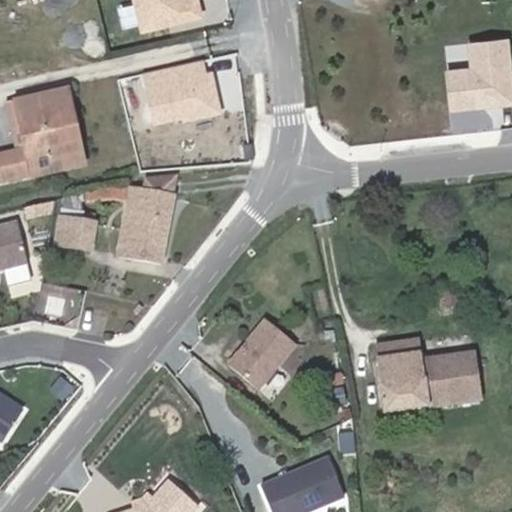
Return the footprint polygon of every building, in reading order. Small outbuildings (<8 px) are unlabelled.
[(129,0),(135,22),(191,8),(189,0),(129,0)] [(511,53),(510,35),(466,40),(469,68),(446,71),(451,111),(511,104),(511,53)] [(11,150),(20,149),(12,108),(56,100),(63,142),(70,140),(60,91),(1,102),(11,150)] [(11,150),(0,152),(0,176),(75,163),(70,140),(63,142),(56,100),(12,108),(20,149),(11,150)] [(171,170),(150,173),(148,188),(126,184),(114,248),(156,257),(171,170)] [(111,185),(101,185),(101,195),(111,196),(111,185)] [(62,203),(53,235),(85,242),(90,220),(86,219),(76,218),(78,206),(62,203)] [(88,208),(78,206),(76,218),(86,219),(88,208)] [(18,214),(0,217),(0,260),(5,259),(28,254),(18,214)] [(32,271),(28,254),(5,259),(9,276),(32,271)] [(261,313),(225,360),(255,383),(291,338),(261,313)] [(420,336),(370,342),(376,357),(422,349),(420,336)] [(376,357),(385,415),(485,398),(477,347),(423,356),(422,349),(376,357)] [(49,381),(60,391),(70,379),(59,370),(49,381)] [(341,396),(338,381),(325,385),(329,399),(341,396)] [(0,430),(20,402),(0,387),(0,430)] [(322,451),(256,481),(269,511),(289,511),(339,490),(322,451)] [(182,511),(193,500),(164,476),(143,500),(104,511),(182,511)]
